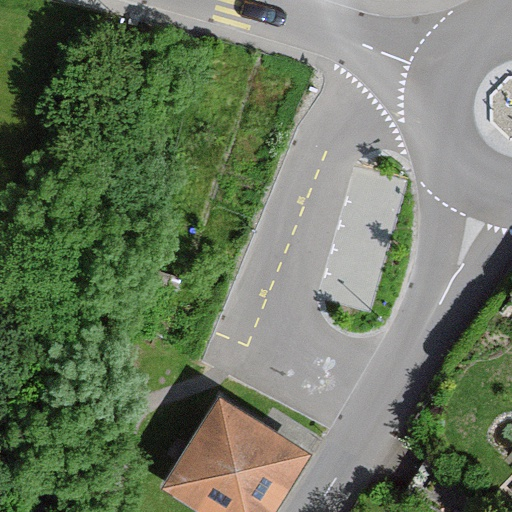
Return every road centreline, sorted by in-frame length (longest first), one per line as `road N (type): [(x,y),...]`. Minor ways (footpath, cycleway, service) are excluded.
road 1 (tertiary): [(314,511),(405,372),(490,184)]
road 2 (residential): [(229,0),(444,77)]
road 3 (tertiary): [(444,77),(441,127),(451,151),(490,184)]
